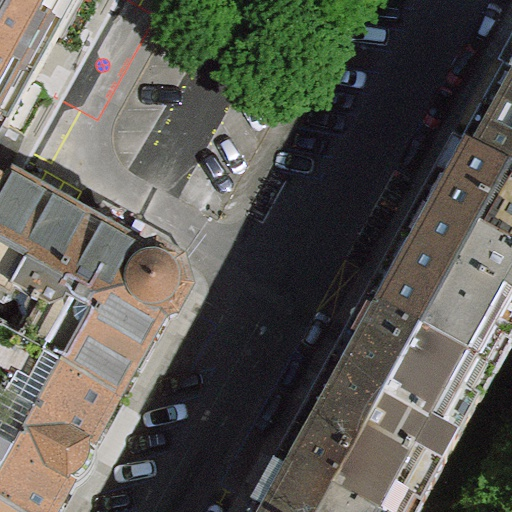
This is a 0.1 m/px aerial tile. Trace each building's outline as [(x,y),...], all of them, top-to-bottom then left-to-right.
[(0,0),(0,121),(2,123),(28,76),(50,39),(71,0),(0,0)] [(71,0),(50,39),(68,49),(78,46),(104,0),(71,0)] [(511,70),(464,154),(511,180),(511,70)] [(47,86),(28,76),(2,123),(28,139),(33,130),(22,125),(36,97),(46,103),(50,98),(47,86)] [(0,205),(10,186),(0,180),(0,126),(2,123),(0,121),(0,205)] [(505,348),(511,351),(511,180),(464,154),(376,310),(490,376),(505,348)] [(29,323),(15,346),(119,404),(179,296),(173,276),(10,186),(0,205),(0,308),(7,313),(15,310),(21,301),(28,306),(25,315),(29,323)] [(490,376),(376,310),(286,472),(361,511),(413,511),(416,507),(423,511),(482,408),(474,403),(490,376)] [(0,509),(5,511),(58,511),(119,404),(15,346),(0,337),(0,509)] [(361,511),(286,472),(263,511),(361,511)]
